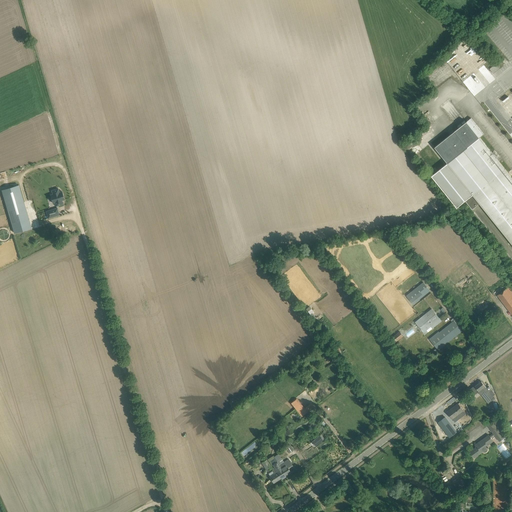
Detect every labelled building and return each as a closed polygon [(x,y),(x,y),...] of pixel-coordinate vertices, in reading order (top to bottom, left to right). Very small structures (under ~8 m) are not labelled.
[(500,68),(496,64),(490,69),(493,73),(500,68)] [(448,163),(432,176),(457,207),(465,200),(472,209),(480,204),(511,243),(511,177),(499,161),(502,159),(500,156),(497,158),(480,137),(484,134),(471,118),(467,121),(435,147),(448,163)] [(19,185),(2,190),(14,233),(32,228),(19,185)] [(53,194),(51,195),(53,203),(55,202),(56,206),(63,204),(61,199),(64,199),(62,191),(59,192),(58,188),(52,190),(53,194)] [(57,208),(50,210),(52,217),(59,215),(57,208)] [(406,296),(413,305),(430,292),(423,283),(406,296)] [(511,289),(509,286),(498,295),(511,313),(511,289)] [(415,322),(425,334),(433,328),(431,326),(440,319),(432,309),(415,322)] [(481,316),(476,320),(480,324),(485,320),(481,316)] [(430,340),(438,350),(462,331),(454,320),(430,340)] [(400,331),(391,338),(395,343),(403,336),(400,331)] [(485,386),(485,385),(481,381),(475,386),(481,393),(484,391),(492,401),(495,398),(492,394),(493,392),(489,386),(487,388),(485,386)] [(452,408),(447,412),(455,422),(458,419),(456,416),(463,410),(458,403),(454,407),(453,408),(452,408)] [(295,407),(301,415),(306,412),(300,404),(295,407)] [(445,417),(438,422),(450,437),(456,432),(445,417)] [(495,435),(499,442),(505,438),(493,422),(488,426),(493,433),(495,435)] [(489,435),(489,434),(475,445),(476,446),(469,451),(474,458),(490,447),(488,445),(494,441),(491,438),(495,435),(493,433),(489,435)] [(312,441),(315,446),(323,439),(319,435),(312,441)] [(498,446),(502,455),(507,452),(504,444),(498,446)] [(273,455),(267,459),(271,466),(273,465),(274,467),(275,467),(277,471),(281,478),(282,479),(287,476),(286,475),(279,465),(277,461),(274,457),(273,455)] [(267,459),(261,462),(267,471),(272,468),(267,459)] [(279,465),(286,475),(291,472),(289,468),(293,466),(288,459),(284,462),(279,465)] [(274,473),(269,476),(274,483),(281,478),(277,471),(275,468),(272,470),(274,473)]
